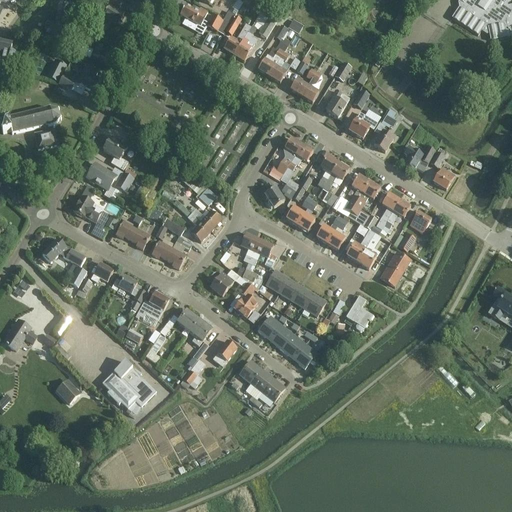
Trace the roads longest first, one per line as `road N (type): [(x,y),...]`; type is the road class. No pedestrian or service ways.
road 1 (residential): [(507,247),(287,112)]
road 2 (residential): [(42,216),(150,28)]
road 3 (residential): [(287,112),(150,28)]
road 4 (residential): [(42,216),(179,292)]
road 5 (residential): [(299,384),(179,292)]
road 6 (residential): [(359,282),(244,214)]
